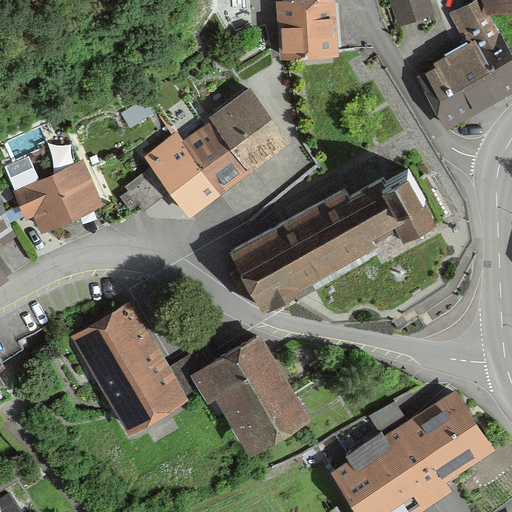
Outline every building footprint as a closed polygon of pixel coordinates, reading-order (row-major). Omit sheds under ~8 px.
[(283,57),(331,54),(326,0),(294,0),(279,1),(283,57)] [(391,0),(399,21),(427,12),(423,0),(391,0)] [(511,0),(480,0),(483,9),(511,5),(511,0)] [(486,100),(502,91),(511,85),(511,60),(497,35),(496,36),(478,3),(458,14),(464,26),(460,29),(464,38),(470,50),(476,46),(489,67),(472,77),(486,100)] [(418,79),(442,124),(486,100),(472,77),(489,67),(476,46),(470,50),(448,62),(445,57),(433,63),(436,69),(418,79)] [(215,124),(244,163),(245,164),(281,137),(251,97),(215,124)] [(212,186),(244,163),(215,124),(207,130),(185,99),(159,117),(176,140),(212,186)] [(121,115),(128,126),(149,113),(142,102),(121,115)] [(214,188),(212,186),(176,140),(149,159),(185,209),(214,188)] [(98,203),(80,163),(15,192),(25,215),(33,211),(41,228),(98,203)] [(344,190),(343,189),(229,251),(260,308),(264,306),(265,308),(285,297),(301,288),(299,285),(373,244),(378,253),(401,241),(401,242),(434,225),(421,201),(423,200),(406,170),(383,182),(381,178),(358,190),(355,184),(344,190)] [(141,210),(156,199),(138,175),(124,186),(127,191),(119,197),(128,209),(136,203),(141,210)] [(180,397),(125,306),(75,336),(130,428),(180,397)] [(255,443),(302,415),(254,336),(193,371),(209,398),(223,389),(234,408),(226,412),(235,426),(243,422),(255,443)] [(443,478),(453,472),(449,466),(487,442),(457,396),(347,465),(375,511),(439,472),(443,478)] [(0,511),(19,511),(7,494),(0,498),(0,511)]
